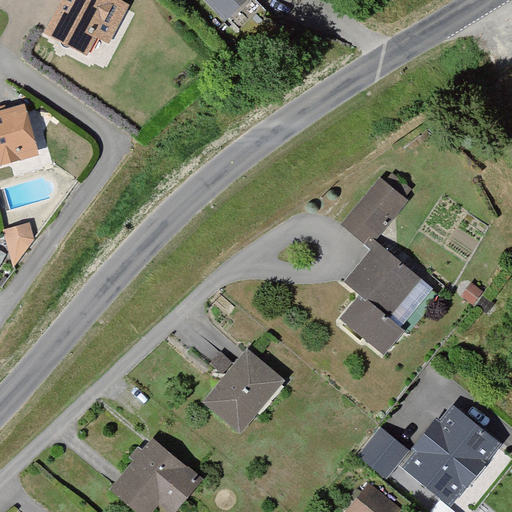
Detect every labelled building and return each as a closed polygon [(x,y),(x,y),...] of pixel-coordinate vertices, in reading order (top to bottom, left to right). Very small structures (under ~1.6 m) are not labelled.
[(123,17),(91,0),(68,0),(44,46),(93,72),(123,17)] [(253,0),(193,0),(227,37),(260,7),(253,0)] [(0,171),(36,163),(23,111),(0,116),(0,171)] [(394,205),(374,188),(338,231),(369,256),(342,288),(356,299),(337,322),(381,358),(404,331),(390,319),(415,289),(361,245),(394,205)] [(7,227),(15,253),(39,247),(32,221),(7,227)] [(276,381),(237,351),(195,404),(234,434),(276,381)] [(475,511),(511,460),(511,452),(443,404),(410,451),(385,433),(365,461),(436,511),(475,511)] [(177,511),(198,483),(142,443),(103,496),(126,511),(177,511)] [(396,511),(369,489),(349,511),(396,511)]
